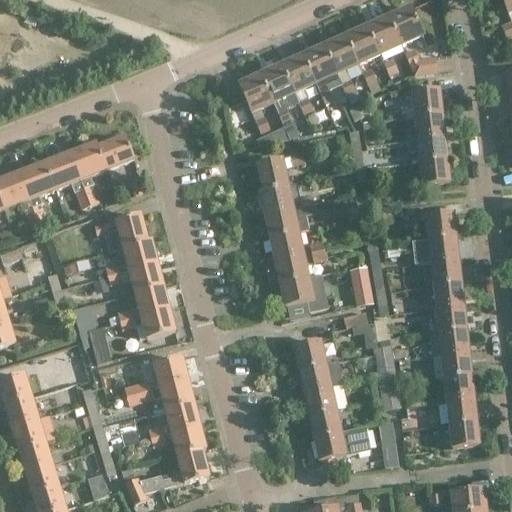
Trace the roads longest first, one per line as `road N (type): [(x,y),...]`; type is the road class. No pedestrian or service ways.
road 1 (residential): [(511,449),(456,0)]
road 2 (residential): [(145,82),(259,511)]
road 3 (residential): [(145,82),(331,0)]
road 4 (track): [(207,55),(45,0)]
road 5 (residential): [(0,140),(145,82)]
